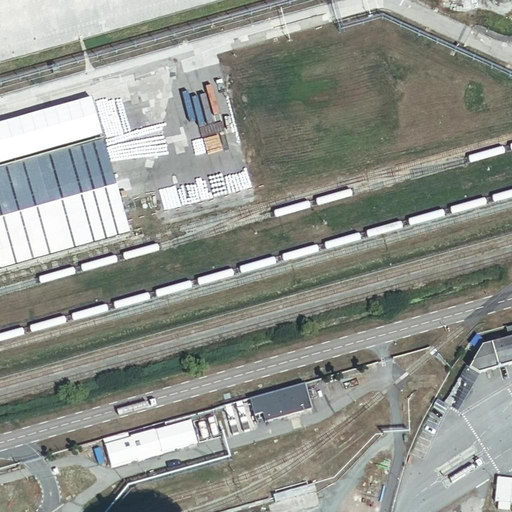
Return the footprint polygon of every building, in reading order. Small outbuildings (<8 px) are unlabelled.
[(0,0),(0,65),(233,0),(0,0)] [(0,274),(127,238),(100,141),(0,169),(0,274)] [(511,338),(480,348),(467,371),(464,370),(444,404),(456,411),(476,376),(511,366),(511,338)] [(475,351),(481,342),(475,338),(468,346),(475,351)] [(291,389),(219,409),(226,436),(298,415),(291,389)] [(155,432),(179,426),(177,421),(154,427),(155,432)] [(154,427),(102,442),(103,447),(109,469),(140,461),(141,461),(165,455),(165,453),(199,444),(193,422),(179,426),(155,432),(154,427)] [(511,477),(496,476),(493,500),(499,501),(498,509),(510,510),(510,504),(511,504),(511,477)]
